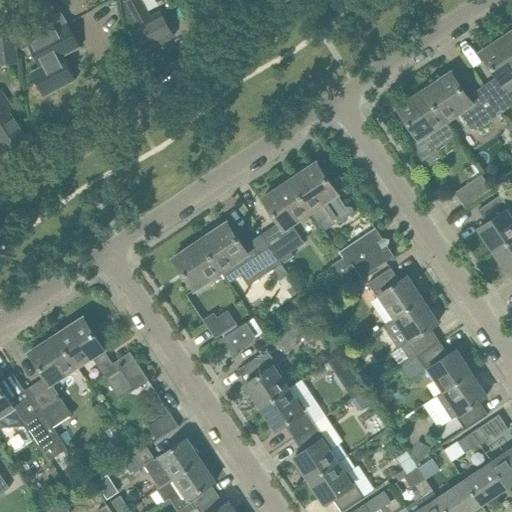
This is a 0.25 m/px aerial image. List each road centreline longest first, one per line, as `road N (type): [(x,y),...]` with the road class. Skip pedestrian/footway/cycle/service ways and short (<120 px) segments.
road 1 (residential): [(310,0),(0,205)]
road 2 (residential): [(284,511),(115,244)]
road 3 (residential): [(511,353),(340,95)]
road 4 (residential): [(115,244),(340,95)]
road 5 (residential): [(340,95),(481,0)]
road 6 (residential): [(0,320),(115,244)]
